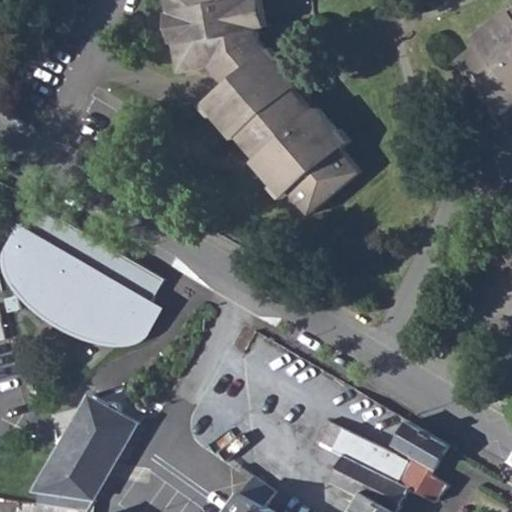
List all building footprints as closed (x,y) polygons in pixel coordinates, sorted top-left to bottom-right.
[(171,0),(174,14),(170,14),(176,44),(180,43),(185,73),(214,67),(221,74),(231,87),(207,108),(216,118),(219,116),(239,140),(243,136),(252,147),(262,158),(258,161),(278,185),(275,188),(285,199),(293,192),(313,215),(363,172),(345,150),(355,141),(344,129),(342,130),(323,107),(318,111),(311,102),(300,89),(304,85),(284,62),(287,60),(277,48),(268,56),(257,44),(255,32),(263,30),(257,0),(250,0),(248,0),(171,0)] [(480,43),(457,61),(501,112),(511,102),(511,10),(511,11),(508,7),(486,25),(484,23),(471,33),(480,43)] [(125,263),(131,254),(37,199),(25,218),(35,223),(45,230),(38,242),(27,236),(21,238),(16,241),(12,244),(9,248),(8,252),(8,258),(8,262),(9,267),(15,279),(18,283),(24,291),(27,295),(33,301),(43,310),(47,312),(54,317),(59,318),(63,317),(68,315),(71,311),(121,340),(132,339),(137,338),(141,336),(145,333),(148,330),(151,325),(152,321),(153,316),(150,304),(154,296),(139,287),(146,276),(125,263)] [(25,218),(24,217),(7,247),(5,254),(5,260),(7,269),(12,279),(19,289),(27,298),(37,307),(61,324),(68,328),(79,333),(86,336),(96,339),(105,341),(117,342),(127,342),(135,341),(141,339),(146,335),(150,332),(167,304),(154,296),(150,304),(153,316),(152,321),(151,325),(148,330),(145,333),(141,336),(137,338),(132,339),(121,340),(71,311),(68,315),(63,317),(59,318),(54,317),(47,312),(43,310),(33,301),(27,295),(24,291),(18,283),(15,279),(9,267),(8,262),(8,258),(8,252),(9,248),(12,244),(16,241),(21,238),(27,236),(38,242),(45,230),(35,223),(25,218)] [(167,275),(131,254),(125,263),(146,276),(139,287),(154,296),(167,275)] [(40,501),(88,508),(100,487),(138,420),(119,409),(119,406),(118,403),(116,401),(112,401),(108,403),(89,393),(34,487),(41,488),(40,501)] [(511,399),(503,394),(498,403),(511,410),(511,399)] [(250,480),(226,511),(404,511),(398,507),(412,483),(439,497),(452,481),(433,471),(450,441),(411,418),(398,441),(405,445),(400,452),(374,440),(331,418),(320,438),(322,439),(318,444),(348,460),(334,485),(357,499),(348,511),(281,511),(266,503),(275,489),(239,466),(239,471),(250,480)] [(85,511),(96,511),(100,487),(88,508),(85,511)] [(0,507),(0,511),(17,511),(20,497),(2,494),(0,507)] [(85,511),(88,508),(40,501),(29,499),(20,497),(17,511),(85,511)]
